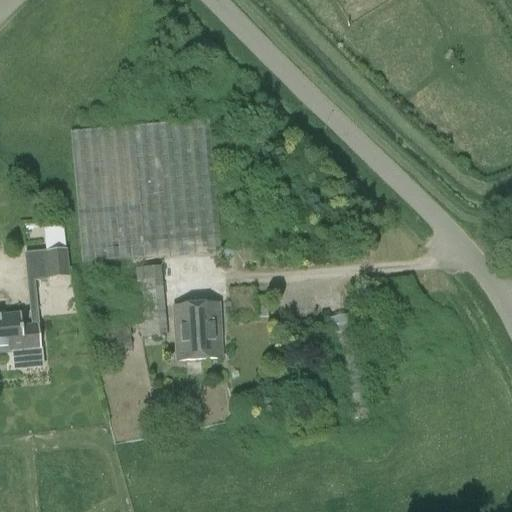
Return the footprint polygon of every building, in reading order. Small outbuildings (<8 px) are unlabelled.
[(71,134),(82,264),(217,253),(209,123),(71,134)] [(34,282),(69,278),(66,250),(23,254),(26,282),(34,282)] [(167,338),(160,268),(134,270),(140,340),(167,338)] [(255,288),(229,289),(230,304),(224,305),(225,318),(230,317),(231,321),(267,318),(266,298),(255,298),(255,288)] [(176,362),(220,360),(218,309),(174,310),(176,362)] [(42,369),(37,326),(21,328),(19,316),(0,317),(0,350),(21,348),(24,371),(42,369)]
